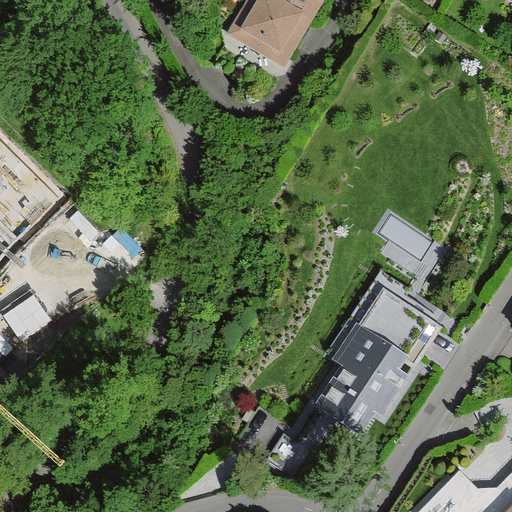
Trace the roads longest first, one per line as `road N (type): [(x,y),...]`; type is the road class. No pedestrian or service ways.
road 1 (residential): [(112,0),(157,76),(195,166),(204,212),(195,266),(158,349),(7,511)]
road 2 (residential): [(366,511),(511,294)]
